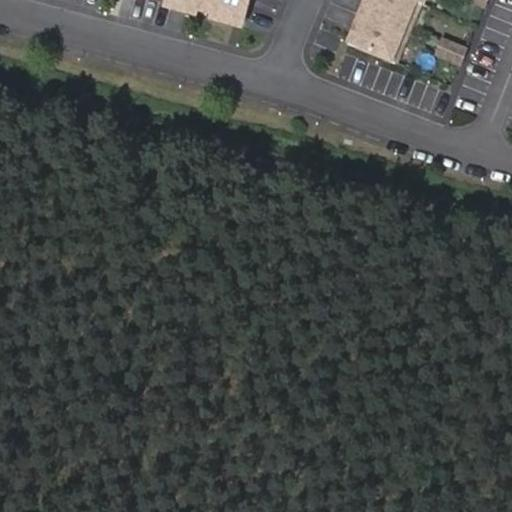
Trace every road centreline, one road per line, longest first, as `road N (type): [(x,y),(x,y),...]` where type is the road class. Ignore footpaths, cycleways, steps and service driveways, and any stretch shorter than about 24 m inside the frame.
road 1 (residential): [(0,9),(284,83)]
road 2 (residential): [(284,83),(511,163)]
